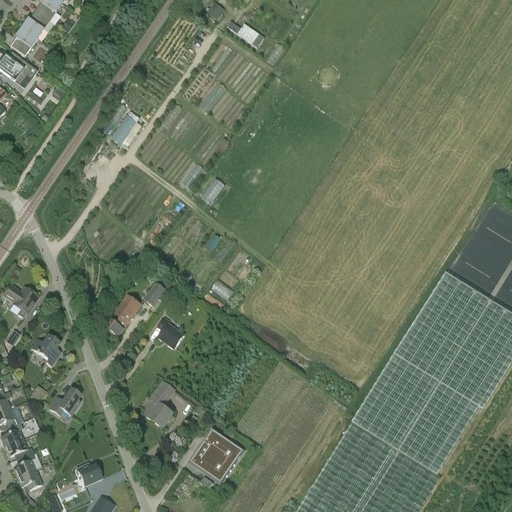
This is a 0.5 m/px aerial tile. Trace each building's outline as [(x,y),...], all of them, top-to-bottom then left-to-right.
[(49,23),(62,6),(53,0),(41,0),(39,4),(40,5),(35,13),(49,23)] [(217,21),(224,12),(215,5),(207,14),(217,21)] [(37,41),(49,23),(35,13),(29,21),(27,20),(21,29),(37,41)] [(67,22),(61,31),(67,35),(73,26),(67,22)] [(244,26),(241,31),(230,24),(227,29),(257,50),(264,40),(244,26)] [(25,59),(37,41),(21,29),(14,39),(16,40),(10,49),(25,59)] [(273,66),(285,50),(279,45),(267,61),(273,66)] [(4,57),(0,62),(0,73),(19,88),(26,78),(31,81),(34,77),(38,73),(11,53),(7,59),(4,57)] [(52,97),(61,104),(66,97),(57,90),(52,97)] [(177,106),(165,123),(173,128),(184,112),(177,106)] [(127,117),(110,140),(119,146),(135,123),(127,117)] [(255,117),(241,137),(248,142),(262,122),(255,117)] [(190,191),(205,172),(196,165),(181,184),(190,191)] [(200,200),(210,208),(226,188),(216,179),(200,200)] [(17,278),(21,272),(16,269),(12,275),(17,278)] [(232,286),(236,280),(227,273),(222,279),(232,286)] [(355,419),(352,425),(297,511),(419,511),(440,479),(437,477),(479,409),(483,412),(511,365),(511,315),(446,274),(355,419)] [(227,302),(234,292),(218,280),(211,290),(227,302)] [(158,301),(163,305),(171,293),(167,289),(165,291),(157,285),(144,302),(153,308),(158,301)] [(13,306),(20,311),(17,316),(23,320),(26,315),(27,316),(38,299),(24,290),(21,295),(10,287),(3,297),(14,304),(13,306)] [(171,293),(163,305),(169,309),(181,293),(175,288),(171,293)] [(108,320),(103,328),(118,339),(141,307),(128,297),(111,322),(108,320)] [(164,319),(157,329),(162,333),(158,339),(174,351),(184,337),(168,326),(171,324),(164,319)] [(13,332),(5,344),(12,348),(20,337),(13,332)] [(38,342),(32,351),(48,362),(46,365),(51,368),(60,355),(55,352),(59,346),(48,338),(43,346),(38,342)] [(163,409),(171,398),(175,392),(163,383),(151,400),(155,403),(145,418),(162,430),(173,416),(163,409)] [(57,400),(49,411),(67,423),(80,405),(77,403),(80,398),(71,391),(62,404),(57,400)] [(9,394),(4,396),(0,397),(0,398),(2,403),(0,403),(0,415),(10,411),(6,401),(11,399),(9,394)] [(40,403),(34,399),(30,404),(37,409),(40,403)] [(10,411),(0,415),(0,427),(10,423),(12,428),(16,426),(10,411)] [(193,417),(188,423),(192,426),(197,419),(193,417)] [(16,426),(12,428),(9,430),(11,435),(0,439),(4,449),(23,442),(19,432),(23,430),(20,425),(16,426)] [(221,487),(237,463),(245,451),(213,430),(189,465),(221,487)] [(23,442),(4,449),(9,459),(23,453),(25,458),(33,455),(31,450),(27,451),(23,442)] [(35,461),(33,455),(25,458),(27,463),(13,469),(17,480),(36,472),(32,462),(35,461)] [(78,473),(75,474),(79,482),(81,481),(84,488),(102,481),(98,472),(99,470),(97,467),(95,467),(95,466),(88,469),(86,466),(77,470),(78,473)] [(36,472),(17,480),(21,490),(26,487),(29,493),(42,487),(36,472)] [(209,491),(213,485),(204,479),(201,485),(209,491)] [(60,511),(54,497),(47,500),(52,511),(60,511)] [(36,506),(30,501),(26,505),(33,510),(36,506)] [(95,507),(92,511),(111,511),(114,508),(106,503),(101,511),(95,507)]
